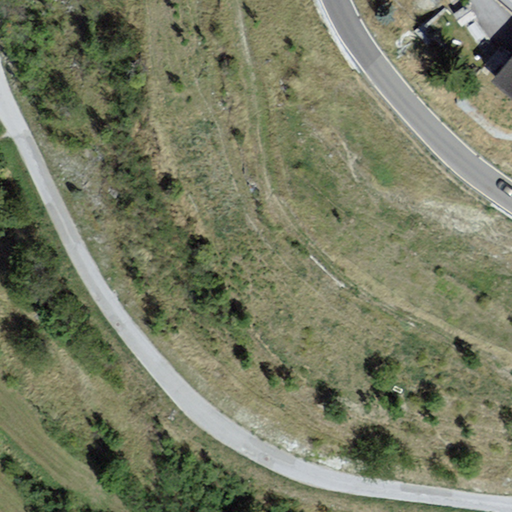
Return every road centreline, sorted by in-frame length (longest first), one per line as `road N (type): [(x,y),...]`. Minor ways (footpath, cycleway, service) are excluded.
road 1 (unclassified): [(511,505),(301,471),(217,424),(170,380),(100,290),(0,98)]
road 2 (tertiary): [(337,0),(394,87),(511,197)]
